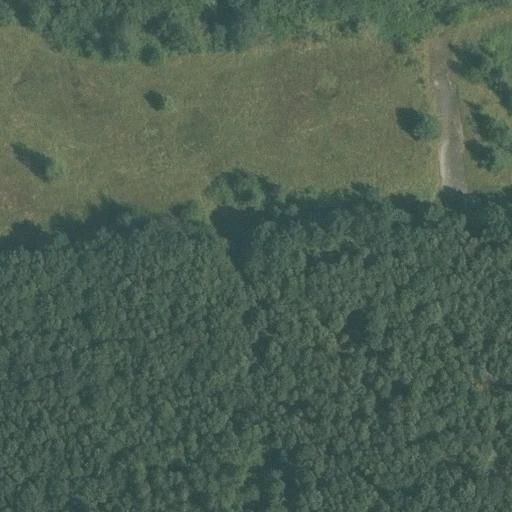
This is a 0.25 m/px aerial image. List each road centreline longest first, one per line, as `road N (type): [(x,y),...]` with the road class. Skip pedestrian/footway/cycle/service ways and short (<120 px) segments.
road 1 (track): [(0,246),(462,218)]
road 2 (track): [(450,55),(462,218),(511,214)]
